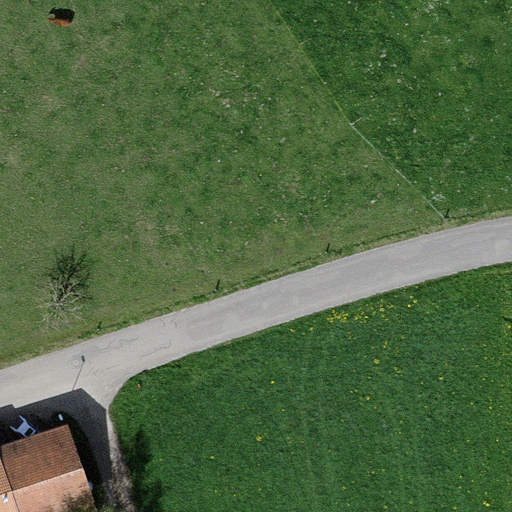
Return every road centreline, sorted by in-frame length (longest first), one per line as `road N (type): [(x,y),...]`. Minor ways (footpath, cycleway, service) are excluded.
road 1 (unclassified): [(511,238),(305,290),(0,396)]
road 2 (track): [(118,511),(82,367)]
